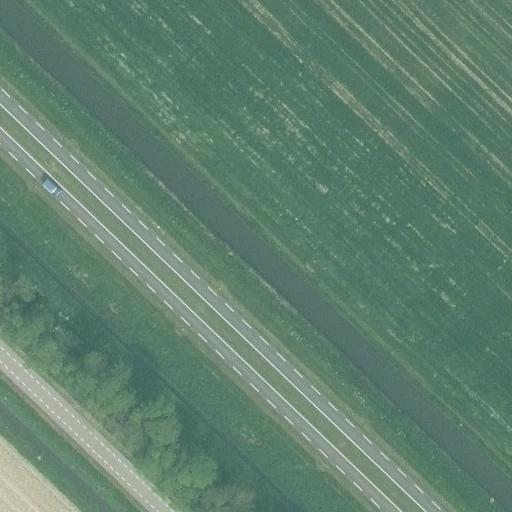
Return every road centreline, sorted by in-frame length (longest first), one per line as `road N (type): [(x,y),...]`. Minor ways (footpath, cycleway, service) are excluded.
road 1 (primary): [(430,511),(0,96)]
road 2 (primary): [(0,138),(391,511)]
road 3 (track): [(0,248),(275,511)]
road 4 (unclassified): [(164,511),(0,354)]
